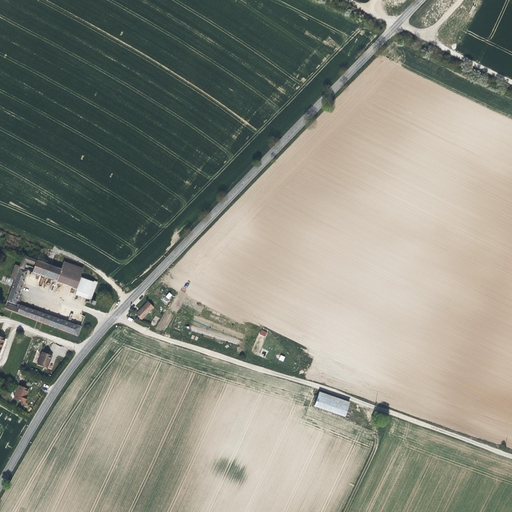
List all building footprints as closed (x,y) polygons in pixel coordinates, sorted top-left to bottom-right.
[(26,260),(35,263),(37,259),(23,254),(22,258),(26,260)] [(60,267),(50,264),(37,259),(35,263),(33,267),(32,271),(56,279),(60,267)] [(63,260),(60,267),(56,279),(76,287),(81,275),(84,268),(63,260)] [(27,269),(32,271),(33,267),(24,264),(20,263),(19,266),(27,269)] [(23,282),(27,269),(19,266),(15,264),(10,277),(15,279),(23,282)] [(74,293),(90,299),(91,297),(97,281),(81,275),(76,287),(74,293)] [(15,279),(7,299),(15,302),(23,282),(15,279)] [(166,304),(173,295),(169,292),(162,300),(166,304)] [(81,326),(15,302),(7,299),(4,308),(77,335),(81,326)] [(135,313),(142,320),(154,308),(148,301),(135,313)] [(37,365),(46,368),(51,357),(42,353),(37,365)] [(28,389),(18,386),(13,398),(24,403),(26,398),(25,397),(25,395),(28,389)] [(314,407),(346,416),(350,401),(319,392),(314,407)]
